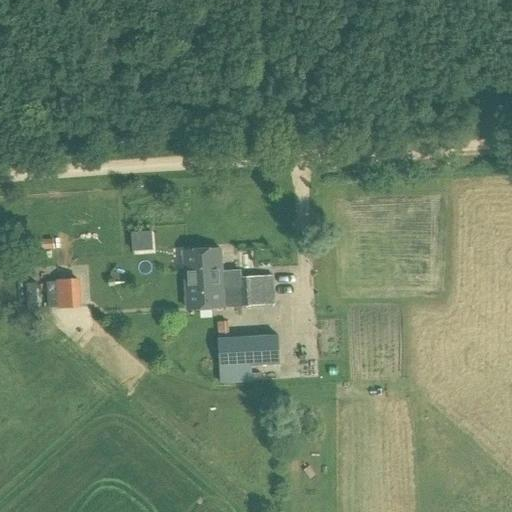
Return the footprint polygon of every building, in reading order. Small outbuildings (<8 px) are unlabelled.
[(54,249),(53,239),(41,240),(42,250),(54,249)] [(274,304),(272,276),(239,278),(238,275),(223,276),(221,249),(184,251),(187,309),(274,304)] [(81,308),(79,279),(56,280),(57,307),(57,309),(81,308)] [(57,307),(56,280),(46,280),(48,308),(57,307)] [(38,310),(36,282),(27,283),(28,310),(38,310)] [(217,338),(220,384),(250,383),(249,368),(280,366),(278,334),(228,337),(228,322),(217,322),(218,338),(217,338)]
